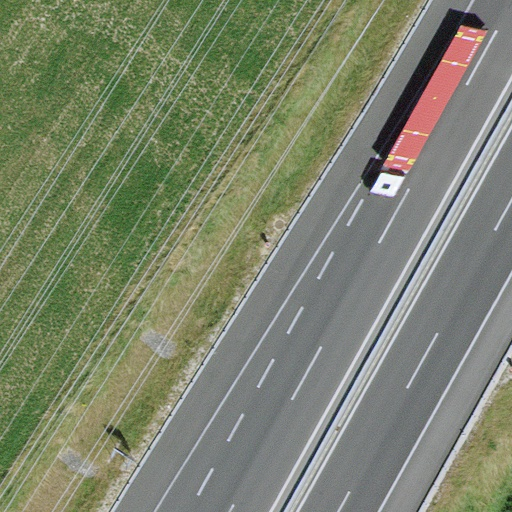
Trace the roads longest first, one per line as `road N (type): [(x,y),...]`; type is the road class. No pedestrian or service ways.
road 1 (motorway): [(511,2),(229,511)]
road 2 (motorway): [(337,511),(511,198)]
